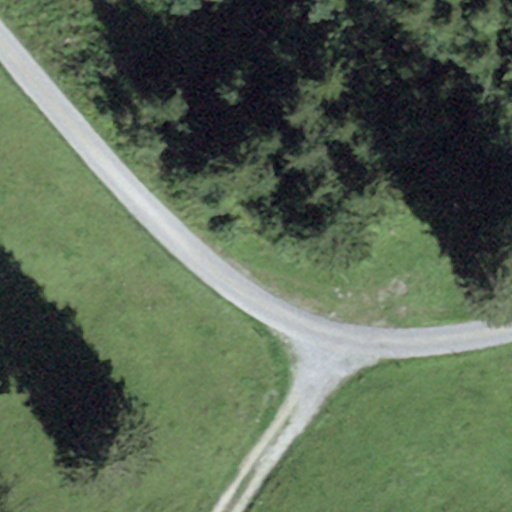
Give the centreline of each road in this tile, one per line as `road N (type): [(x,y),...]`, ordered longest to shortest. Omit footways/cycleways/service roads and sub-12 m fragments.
road 1 (track): [(0,39),(72,131),(248,306),(366,349),(511,331)]
road 2 (track): [(337,339),(227,511)]
